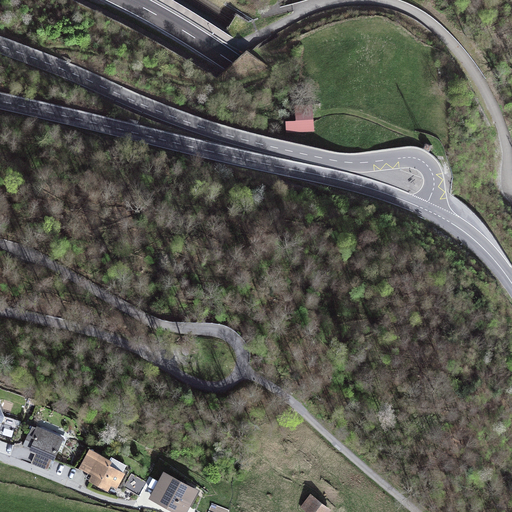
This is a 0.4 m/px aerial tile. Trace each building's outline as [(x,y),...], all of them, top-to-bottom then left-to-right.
[(311,126),(313,126),(312,106),(318,105),(318,104),(309,105),(311,126)] [(296,106),(297,122),(286,123),(287,132),(313,131),(313,126),(311,126),(309,105),(296,106)] [(4,417),(2,423),(15,427),(16,426),(17,421),(4,417)] [(41,430),(32,427),(24,446),(38,452),(33,464),(47,470),(56,450),(61,452),(65,442),(61,440),(61,439),(41,430)] [(65,442),(67,437),(42,427),(41,430),(61,439),(61,440),(65,442)] [(90,451),(83,465),(94,471),(95,474),(91,481),(107,489),(109,484),(115,487),(116,484),(124,469),(127,465),(112,457),(109,461),(90,451)] [(91,481),(95,474),(94,471),(83,465),(81,470),(88,474),(86,478),(91,481)] [(116,484),(120,486),(128,471),(124,469),(116,484)] [(152,498),(178,511),(184,511),(188,506),(195,492),(183,486),(164,476),(152,498)] [(188,506),(191,507),(199,491),(185,483),(183,486),(195,492),(188,506)] [(301,508),(306,511),(324,511),(328,508),(311,495),(301,508)]
